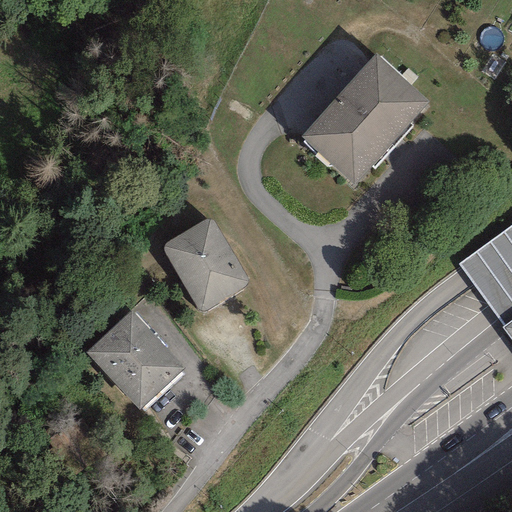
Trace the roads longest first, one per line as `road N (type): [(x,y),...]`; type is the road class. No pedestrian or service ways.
road 1 (secondary): [(511,307),(273,511)]
road 2 (residential): [(169,511),(318,347),(331,258)]
road 3 (secondary): [(293,511),(511,365)]
